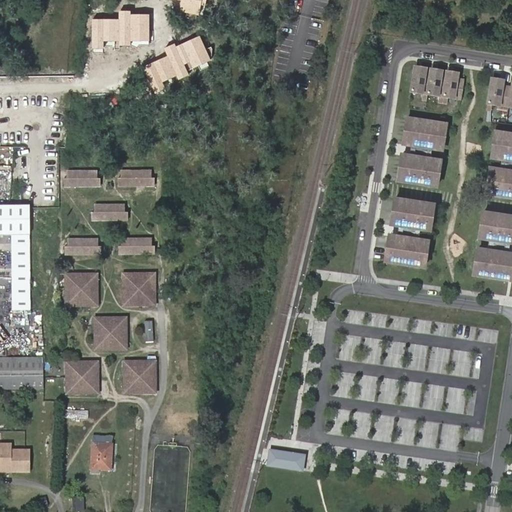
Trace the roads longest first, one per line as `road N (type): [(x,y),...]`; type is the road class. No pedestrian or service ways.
road 1 (residential): [(511,61),(406,45),(397,52),(363,268),(373,291)]
road 2 (residential): [(373,291),(511,311)]
road 3 (residential): [(491,511),(511,379)]
